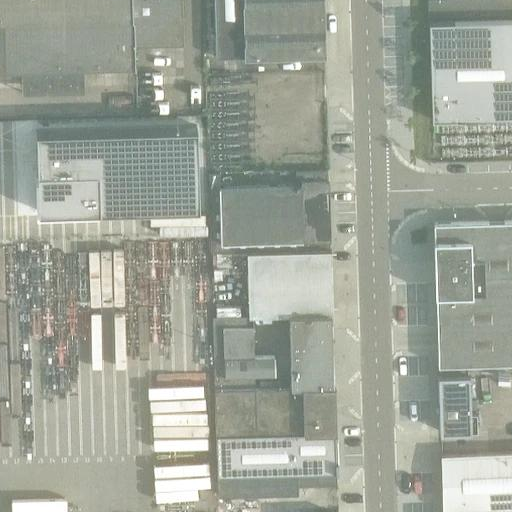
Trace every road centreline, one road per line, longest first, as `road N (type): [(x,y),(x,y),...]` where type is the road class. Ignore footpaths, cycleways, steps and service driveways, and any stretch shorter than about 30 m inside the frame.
road 1 (unclassified): [(383,511),(375,198)]
road 2 (unclassified): [(375,198),(367,0)]
road 3 (unclassified): [(375,198),(511,195)]
